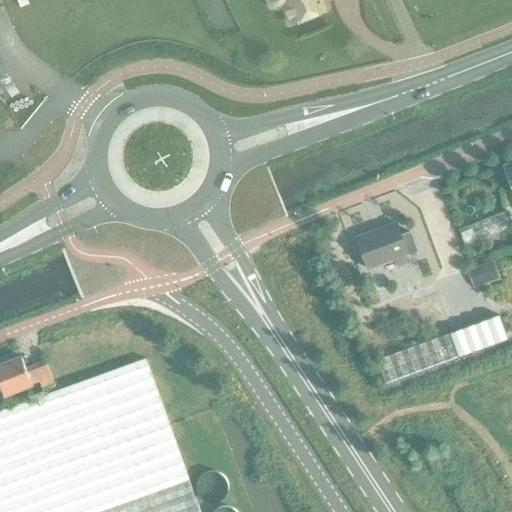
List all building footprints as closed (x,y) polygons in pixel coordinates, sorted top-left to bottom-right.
[(266,0),(267,0),(267,1),(267,2),(267,3),(268,3),(268,4),(268,5),(269,5),(269,6),(270,7),(271,8),(272,8),(272,9),(273,9),(274,9),(274,10),(275,10),(276,10),(277,10),(278,10),(279,10),(279,9),(284,8),(290,24),(324,10),(320,0),(266,0)] [(396,222),(357,237),(369,269),(395,259),(398,266),(408,263),(406,256),(408,255),(419,251),(411,230),(400,234),(396,222)] [(501,277),(494,259),(467,269),(474,288),(501,277)] [(499,315),(378,359),(386,382),(508,338),(499,315)] [(40,380),(44,393),(56,388),(46,360),(27,368),(22,356),(7,362),(6,361),(0,362),(0,383),(5,396),(34,384),(33,383),(40,380)] [(0,511),(199,511),(145,358),(0,410),(0,511)]
